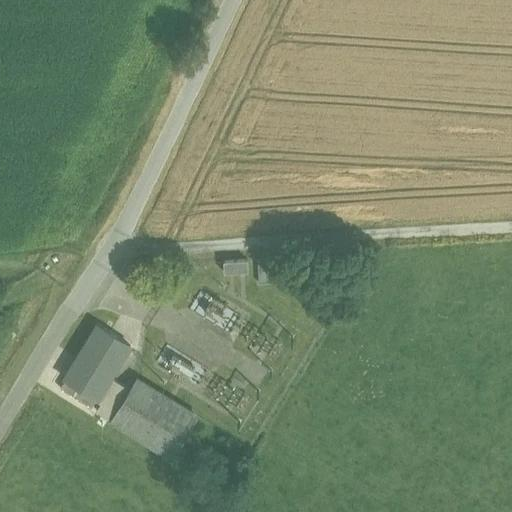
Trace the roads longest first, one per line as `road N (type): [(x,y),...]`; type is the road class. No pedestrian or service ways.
road 1 (unclassified): [(234,0),(107,257),(0,431)]
road 2 (track): [(511,233),(107,257)]
